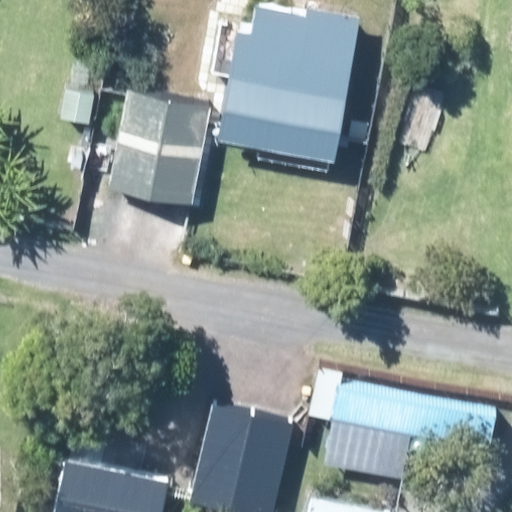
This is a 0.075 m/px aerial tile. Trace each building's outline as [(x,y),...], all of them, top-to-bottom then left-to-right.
[(220,137),(341,156),(364,16),(306,6),(305,15),(258,7),(254,32),(238,30),(220,137)] [(50,74),(10,73),(8,129),(48,131),(50,74)] [(188,190),(201,191),(216,95),(133,82),(117,178),(188,190)] [(497,407),(337,377),(331,408),(491,438),(497,407)] [(231,511),(274,511),(296,418),(215,400),(192,503),(231,511)] [(164,511),(170,485),(69,464),(58,511),(164,511)] [(307,511),(385,511),(312,495),(307,511)]
